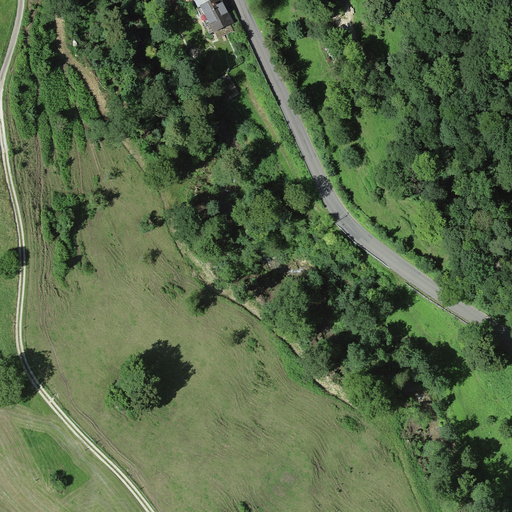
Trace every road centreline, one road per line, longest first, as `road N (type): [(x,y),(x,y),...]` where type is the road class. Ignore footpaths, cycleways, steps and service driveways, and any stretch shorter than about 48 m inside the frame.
road 1 (track): [(0,88),(19,240),(14,335),(22,365),(45,401),(151,511)]
road 2 (tertiary): [(511,343),(362,238),(331,201),(238,0)]
road 3 (track): [(511,224),(477,199),(319,0)]
